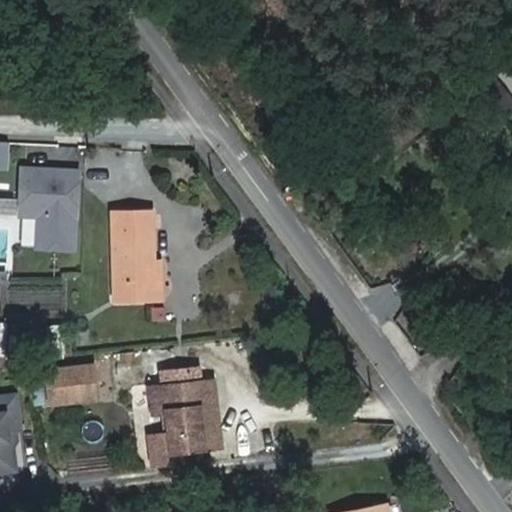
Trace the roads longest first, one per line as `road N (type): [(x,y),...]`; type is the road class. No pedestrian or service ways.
road 1 (unclassified): [(502,511),(131,0)]
road 2 (unknown): [(221,124),(0,116)]
